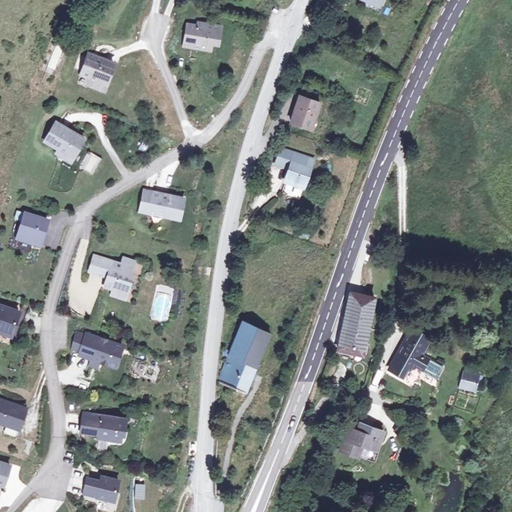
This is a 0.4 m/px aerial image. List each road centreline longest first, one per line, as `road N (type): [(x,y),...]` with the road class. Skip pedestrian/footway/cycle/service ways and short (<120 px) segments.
road 1 (secondary): [(463,0),(394,141),(255,511)]
road 2 (residential): [(288,38),(249,149),(228,244),(205,511)]
road 3 (residential): [(198,142),(130,179),(75,225),(50,330),(62,421),(48,478)]
road 4 (track): [(425,409),(335,393),(265,486)]
road 5 (residential): [(288,38),(267,40),(229,109),(198,142)]
